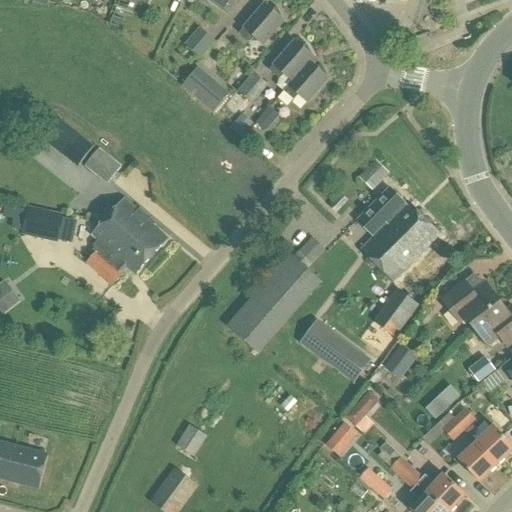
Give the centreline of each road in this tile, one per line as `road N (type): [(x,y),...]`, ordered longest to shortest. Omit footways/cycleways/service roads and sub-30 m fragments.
road 1 (residential): [(76,511),(170,320),(383,69)]
road 2 (tertiary): [(511,233),(472,169),(467,92)]
